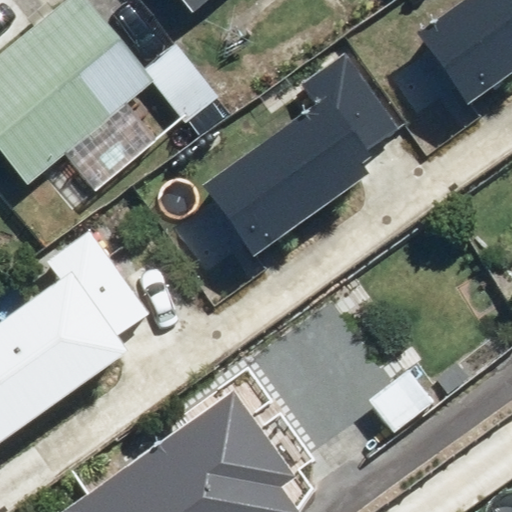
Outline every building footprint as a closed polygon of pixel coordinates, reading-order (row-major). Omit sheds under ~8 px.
[(85,0),(67,0),(0,54),(0,147),(30,184),(91,134),(94,139),(111,125),(108,120),(154,83),(85,0)] [(181,0),(194,14),(211,0),(181,0)] [(0,372),(44,434),(100,393),(108,404),(134,385),(126,374),(215,310),(144,214),(0,318),(0,372)] [(275,396),(245,359),(205,391),(235,428),(275,396)] [(196,415),(62,511),(63,511),(295,511),(311,496),(313,472),(282,435),(254,455),(252,452),(233,465),(196,415)]
